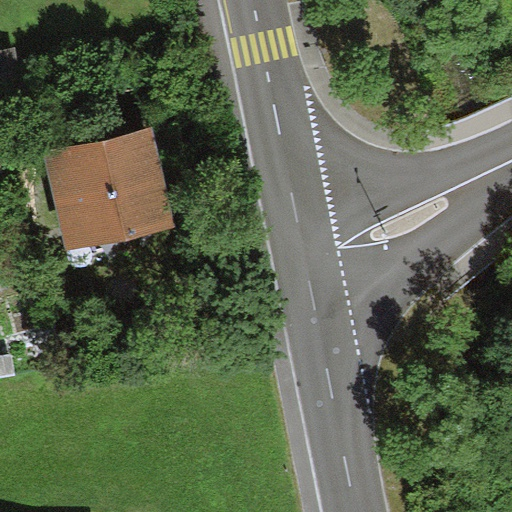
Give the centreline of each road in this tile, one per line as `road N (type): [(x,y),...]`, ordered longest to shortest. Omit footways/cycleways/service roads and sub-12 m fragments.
road 1 (tertiary): [(297,265),(237,0)]
road 2 (tertiary): [(348,511),(297,265)]
road 3 (residential): [(297,265),(511,162)]
